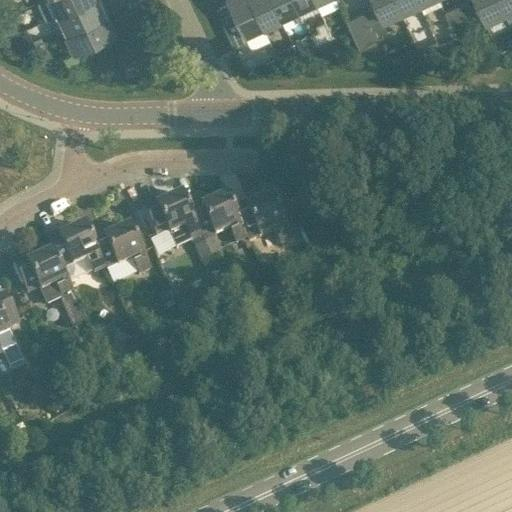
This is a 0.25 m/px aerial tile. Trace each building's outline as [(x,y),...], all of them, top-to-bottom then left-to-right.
[(46,18),(58,13),(85,0),(38,0),(46,18)] [(85,0),(58,13),(66,30),(106,12),(100,0),(85,0)] [(249,42),(245,33),(262,25),(250,0),(228,0),(229,2),(216,8),(235,48),(249,42)] [(250,0),(262,25),(280,16),(272,0),(250,0)] [(294,0),(272,0),(280,16),(298,8),(294,0)] [(339,4),(337,0),(315,0),(322,13),(339,4)] [(395,0),(373,0),(376,5),(382,17),(400,9),(395,0)] [(395,0),(400,9),(418,1),(417,0),(395,0)] [(469,4),(468,0),(444,12),(450,25),(451,24),(474,14),(469,4)] [(475,0),(476,2),(480,11),(484,18),(502,10),(497,0),(475,0)] [(511,0),(497,0),(502,10),(511,5),(511,0)] [(129,14),(133,22),(148,14),(145,6),(129,14)] [(115,30),(106,12),(66,30),(75,49),(115,30)] [(387,30),(382,17),(373,22),(378,34),(387,30)] [(310,33),(315,45),(333,36),(324,19),(316,23),(318,29),(310,33)] [(379,37),(378,34),(373,23),(352,32),(359,46),(379,37)] [(30,30),(15,36),(22,51),(36,44),(34,39),(30,30)] [(313,45),(307,33),(294,39),(300,51),(313,45)] [(41,36),(34,39),(36,44),(44,41),(41,36)] [(165,198),(159,201),(143,208),(151,227),(156,237),(167,232),(168,234),(176,252),(192,244),(201,263),(211,258),(208,252),(202,240),(188,209),(189,209),(182,196),(168,203),(165,198)] [(235,246),(243,242),(246,241),(232,211),(233,210),(227,197),(206,207),(204,202),(189,209),(188,209),(202,240),(214,235),(215,238),(228,231),(235,246)] [(232,211),(246,241),(256,236),(257,238),(271,231),(278,246),(290,240),(280,216),(272,198),(251,208),(249,203),(233,210),(232,211)] [(106,271),(92,240),(85,227),(71,234),(68,229),(62,232),(46,239),(52,253),(53,253),(62,270),(63,272),(87,261),(93,273),(94,276),(97,275),(106,271)] [(107,233),(104,235),(92,240),(106,271),(131,260),(138,275),(139,277),(150,272),(150,271),(138,246),(130,228),(109,238),(107,233)] [(37,255),(30,258),(14,266),(22,284),(27,293),(38,287),(41,292),(49,308),(74,296),(69,285),(63,272),(62,270),(53,253),(52,253),(39,259),(37,255)] [(178,293),(189,315),(214,303),(203,281),(178,293)] [(166,306),(174,302),(167,288),(157,293),(165,307),(166,306)] [(0,353),(15,347),(8,333),(9,332),(7,328),(18,323),(14,313),(6,295),(0,297),(0,353)] [(135,340),(122,346),(130,361),(142,355),(135,340)] [(64,403),(50,394),(42,408),(56,417),(64,403)]
